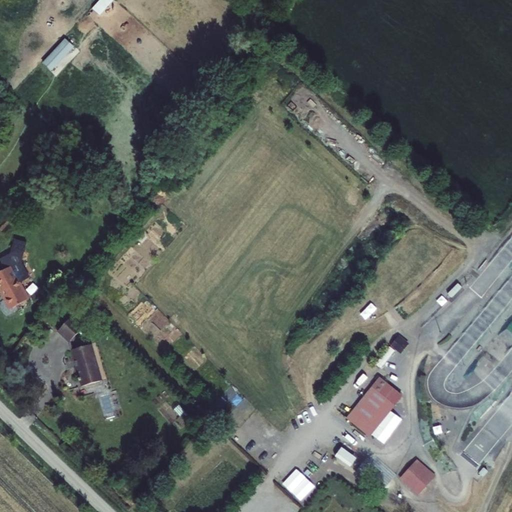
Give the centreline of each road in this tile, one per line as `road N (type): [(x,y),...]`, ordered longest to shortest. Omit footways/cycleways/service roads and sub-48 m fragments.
road 1 (tertiary): [(0,416),(100,511)]
road 2 (unknown): [(249,511),(330,421)]
